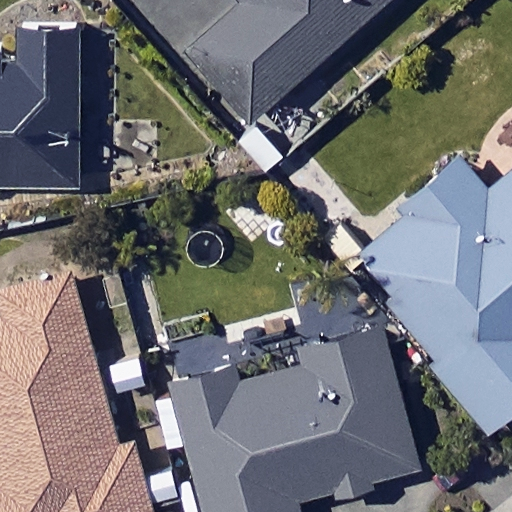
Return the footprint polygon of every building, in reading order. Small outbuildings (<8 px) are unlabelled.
[(382,0),(231,0),(183,42),(248,117),(382,0)] [(77,21),(17,22),(17,53),(0,52),(0,190),(78,190),(77,21)] [(380,286),(373,292),(481,427),(511,402),(511,158),(478,185),(460,162),(351,249),(380,286)] [(117,441),(68,265),(0,283),(0,300),(3,311),(0,312),(0,511),(149,511),(129,437),(117,441)] [(373,312),(164,369),(202,511),(297,511),(293,494),(413,462),(373,312)]
